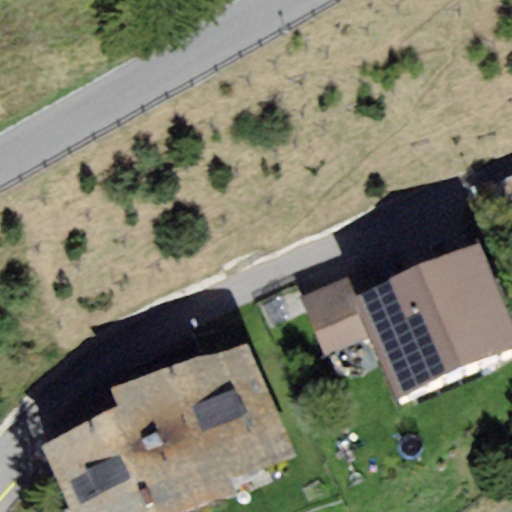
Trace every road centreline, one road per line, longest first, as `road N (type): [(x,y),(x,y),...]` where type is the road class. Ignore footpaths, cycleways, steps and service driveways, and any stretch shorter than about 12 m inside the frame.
road 1 (residential): [(0,474),(18,449),(144,340),(511,169)]
road 2 (residential): [(0,160),(286,0)]
